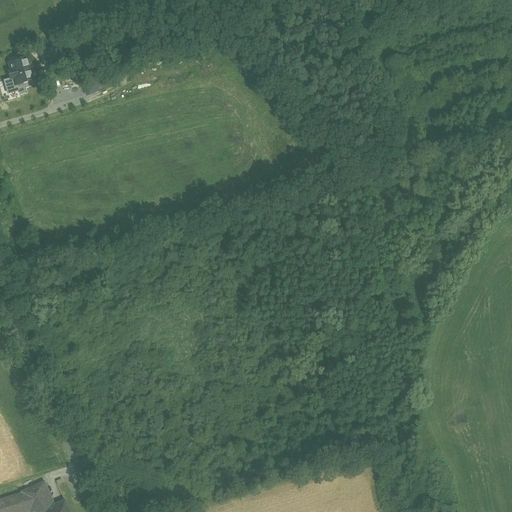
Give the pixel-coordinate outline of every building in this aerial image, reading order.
[(83,41),(64,46),(68,57),(86,52),(83,41)] [(54,48),(46,50),(49,62),(57,60),(54,48)] [(31,57),(10,64),(11,70),(9,71),(11,79),(14,78),(16,85),(37,79),(35,72),(38,71),(36,63),(33,64),(31,57)] [(89,95),(99,91),(93,75),(83,78),(89,95)] [(54,506),(44,483),(22,492),(23,494),(0,501),(0,511),(24,511),(30,510),(30,511),(69,511),(64,501),(54,506)]
